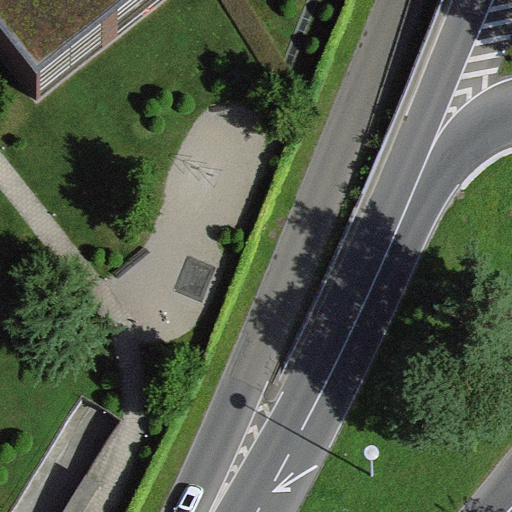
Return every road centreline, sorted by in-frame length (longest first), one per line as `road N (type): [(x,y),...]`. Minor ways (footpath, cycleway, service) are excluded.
road 1 (tertiary): [(395,0),(185,511)]
road 2 (primary): [(408,202),(341,352),(252,511)]
road 3 (primary): [(475,0),(420,127),(408,202)]
road 4 (primary): [(511,109),(480,125),(408,202)]
